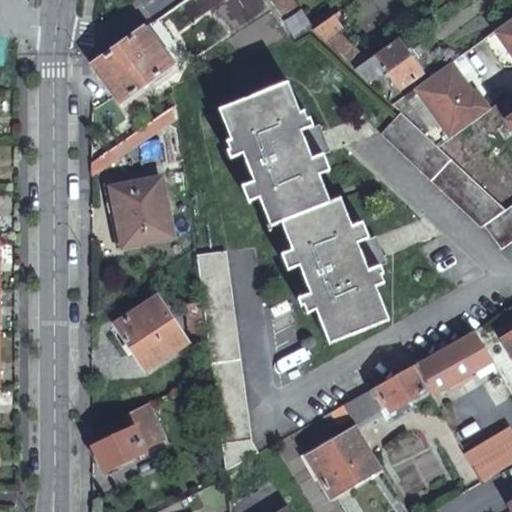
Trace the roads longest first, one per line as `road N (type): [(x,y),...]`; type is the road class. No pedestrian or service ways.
road 1 (residential): [(53,32),(49,511)]
road 2 (unknown): [(499,267),(274,401)]
road 3 (unknown): [(499,267),(362,134)]
